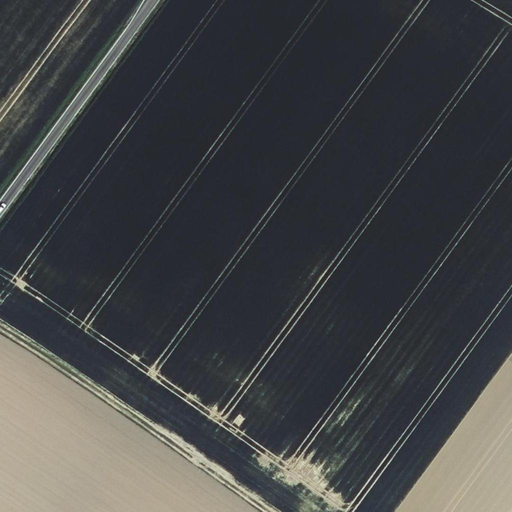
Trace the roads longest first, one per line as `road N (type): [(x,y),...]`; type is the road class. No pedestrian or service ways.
road 1 (track): [(0,326),(270,511)]
road 2 (tertiary): [(0,209),(152,0)]
